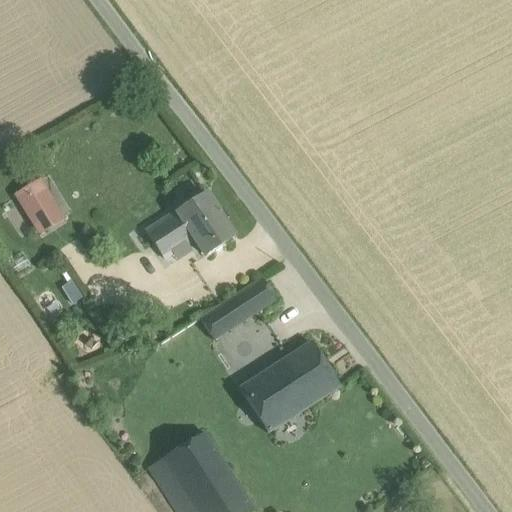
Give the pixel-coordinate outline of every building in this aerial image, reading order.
[(40,179),(15,194),(40,232),(65,217),(40,179)] [(234,238),(206,194),(177,213),(194,240),(206,257),(234,238)] [(177,213),(147,232),(165,259),(194,240),(177,213)] [(262,279),(199,319),(213,342),(277,301),(262,279)] [(311,343),(239,390),(267,434),(340,388),(311,343)] [(253,511),(255,511),(204,434),(148,469),(175,511),(253,511)]
